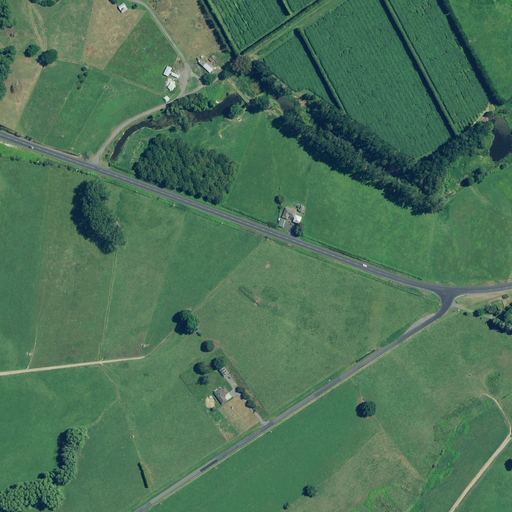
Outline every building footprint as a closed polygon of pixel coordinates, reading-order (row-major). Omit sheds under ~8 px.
[(128,9),(124,3),(118,7),(122,13),(128,9)] [(213,70),(206,63),(203,66),(210,73),(213,70)] [(172,68),(167,66),(163,74),(168,76),(172,68)] [(297,212),(286,208),(283,217),(288,219),(289,216),(294,218),(297,212)] [(302,217),(296,215),(293,222),(299,224),(302,217)] [(228,373),(224,368),(220,371),(224,376),(228,373)] [(229,393),(224,386),(214,393),(222,404),(227,401),(224,396),(229,393)]
